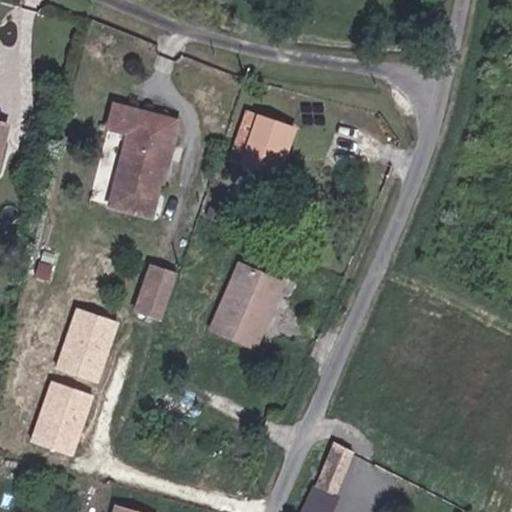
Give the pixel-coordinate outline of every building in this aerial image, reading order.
[(114,106),(109,128),(129,133),(110,205),(149,215),(157,182),(162,183),(178,122),(114,106)] [(273,175),(290,128),(257,116),(240,164),(273,175)] [(0,122),(0,156),(8,125),(0,122)] [(294,129),(290,128),(273,175),(277,177),(294,129)] [(267,300),(273,303),(281,284),(239,265),(210,329),(253,348),(261,330),(255,327),(267,300)] [(165,313),(178,275),(155,267),(142,305),(165,313)] [(255,327),(261,330),(273,303),(267,300),(255,327)] [(339,474),(357,432),(338,422),(319,465),(339,474)]
